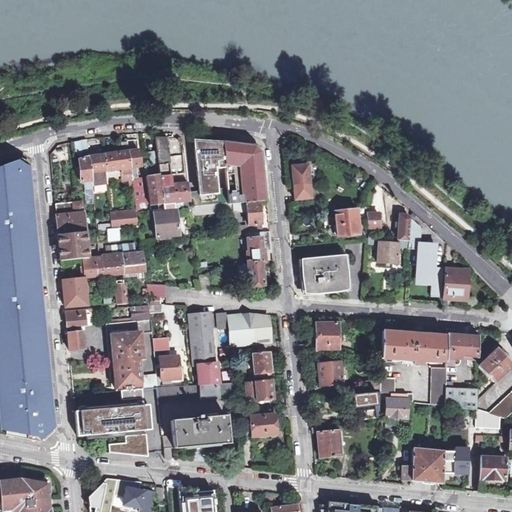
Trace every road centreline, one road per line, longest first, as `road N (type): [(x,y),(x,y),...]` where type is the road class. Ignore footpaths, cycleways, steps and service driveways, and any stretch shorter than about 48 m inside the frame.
road 1 (residential): [(36,139),(68,462)]
road 2 (residential): [(271,125),(355,160),(511,297)]
road 3 (residential): [(36,139),(159,119),(271,125)]
road 4 (residential): [(511,307),(498,320),(290,307)]
road 5 (residential): [(304,486),(511,507)]
road 6 (residential): [(271,125),(290,307)]
road 7 (residential): [(290,307),(304,486)]
road 8 (residential): [(68,462),(225,479)]
